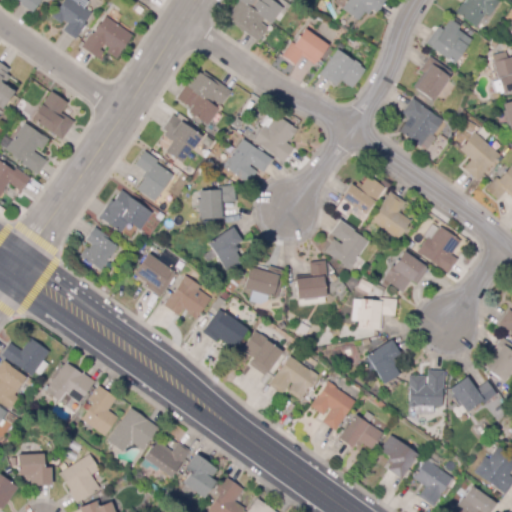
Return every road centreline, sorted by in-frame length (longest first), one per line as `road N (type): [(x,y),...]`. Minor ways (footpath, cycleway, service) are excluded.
road 1 (secondary): [(0,259),(349,511)]
road 2 (residential): [(181,25),(350,128),(511,252)]
road 3 (residential): [(13,268),(196,0)]
road 4 (residential): [(0,21),(124,113)]
road 5 (residential): [(350,128),(387,75),(419,0)]
